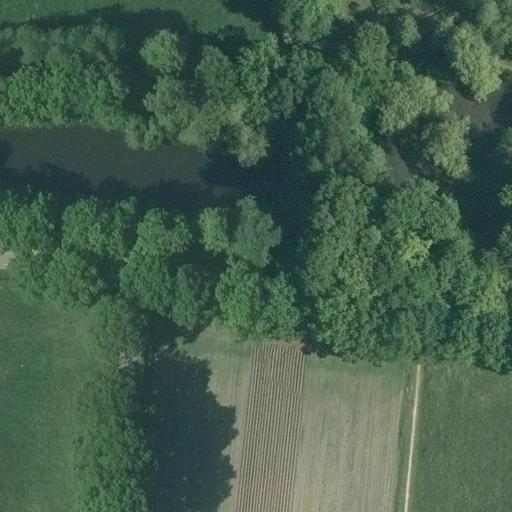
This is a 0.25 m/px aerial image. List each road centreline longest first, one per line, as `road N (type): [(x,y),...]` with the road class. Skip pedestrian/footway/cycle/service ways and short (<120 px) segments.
road 1 (unclassified): [(511,325),(130,274)]
road 2 (unclassified): [(120,511),(130,274)]
road 3 (unclassified): [(130,274),(0,258)]
